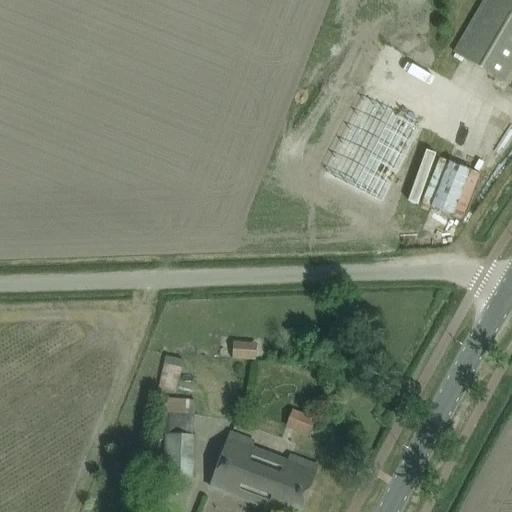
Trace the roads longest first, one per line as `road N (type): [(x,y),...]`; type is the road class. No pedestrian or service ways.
road 1 (unclassified): [(511,286),(454,271),(0,286)]
road 2 (tertiary): [(387,511),(511,286)]
